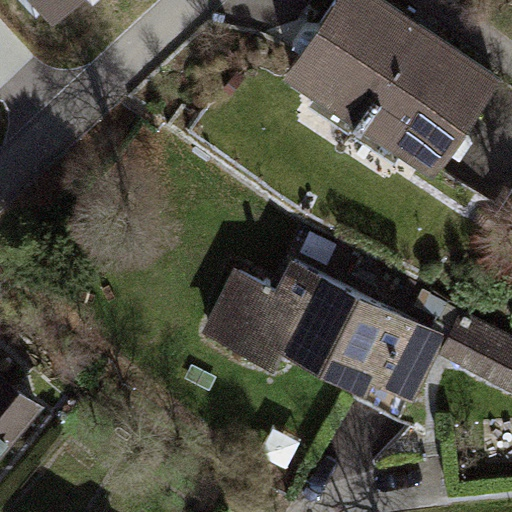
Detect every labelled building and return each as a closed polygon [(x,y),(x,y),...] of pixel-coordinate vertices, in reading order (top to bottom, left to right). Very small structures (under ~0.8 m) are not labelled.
[(52,0),(35,0),(43,8),(52,0)] [(501,75),(395,0),(326,0),(278,70),(431,171),(501,75)] [(444,329),(293,245),(276,282),(232,261),(198,326),(272,363),(279,347),(409,403),(444,329)] [(511,330),(463,305),(439,349),(511,388),(511,330)] [(0,451),(42,402),(1,370),(0,370),(0,451)]
